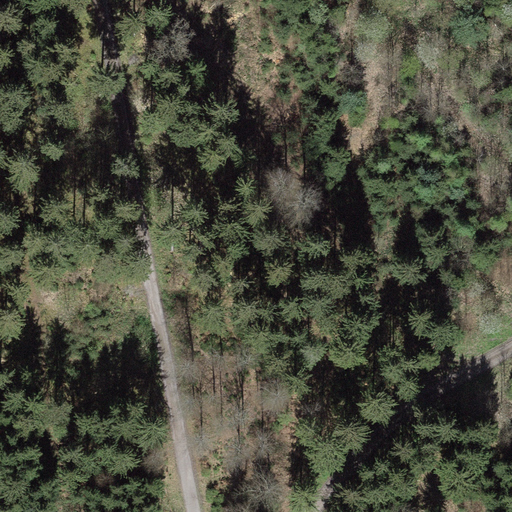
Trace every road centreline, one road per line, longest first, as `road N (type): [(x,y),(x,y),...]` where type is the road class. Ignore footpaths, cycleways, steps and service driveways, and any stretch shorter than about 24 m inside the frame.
road 1 (track): [(195,511),(102,0)]
road 2 (track): [(313,511),(389,425),(511,346)]
